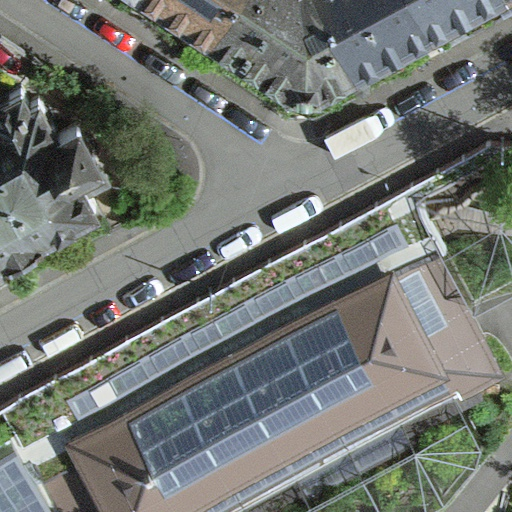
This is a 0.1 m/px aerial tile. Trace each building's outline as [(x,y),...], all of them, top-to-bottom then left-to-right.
[(168,0),(210,28),(228,0),(168,0)] [(228,0),(210,28),(241,48),(291,81),(318,83),(356,62),(322,0),(228,0)] [(378,51),(432,22),(419,0),(322,0),(356,62),(378,51)] [(419,0),(432,22),(457,8),(471,0),(419,0)] [(0,249),(2,253),(3,253),(43,233),(42,231),(47,228),(95,202),(86,186),(106,176),(77,120),(58,130),(38,94),(29,99),(21,83),(0,94),(0,249)] [(419,215),(411,198),(17,407),(73,511),(204,511),(496,357),(467,302),(419,215)]
